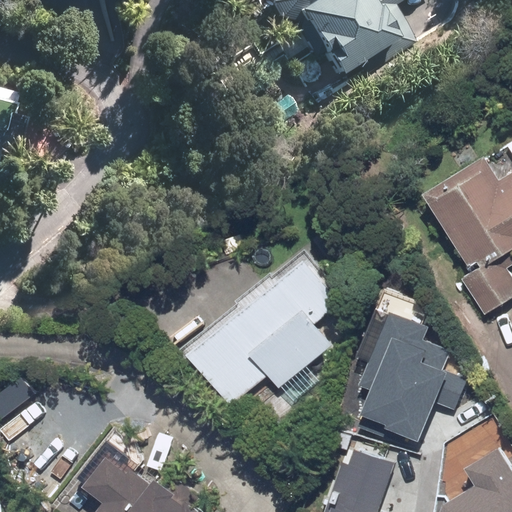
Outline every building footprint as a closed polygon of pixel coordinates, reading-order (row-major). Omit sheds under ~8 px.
[(267,0),(267,5),(276,20),(296,25),(297,27),(300,26),(333,79),(357,65),(365,76),(415,44),(389,8),(401,0),(267,0)] [(0,149),(16,151),(17,118),(1,118),(2,94),(0,93),(0,149)] [(484,158),(424,197),(469,268),(477,263),(481,269),(463,280),(486,316),(511,299),(511,275),(508,270),(511,267),(511,143),(508,147),(511,153),(511,175),(500,183),(484,158)] [(304,261),(189,357),(231,408),(269,377),(280,390),(332,346),(315,326),(341,305),(304,261)] [(107,459),(84,490),(104,505),(98,511),(197,511),(192,508),(199,498),(177,482),(170,492),(156,481),(152,486),(131,471),(128,475),(107,459)]
